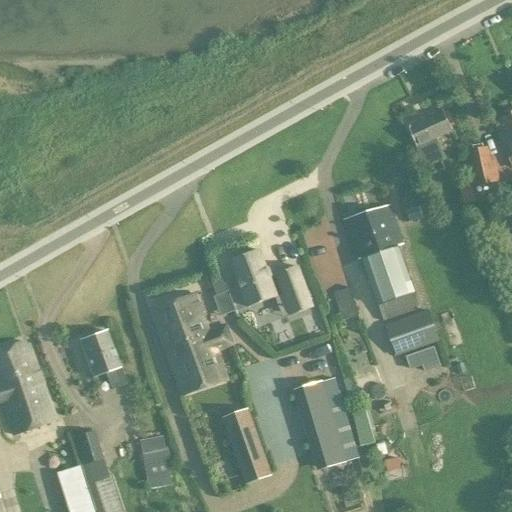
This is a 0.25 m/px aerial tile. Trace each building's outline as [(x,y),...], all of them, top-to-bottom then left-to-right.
[(437,139),(453,132),(443,111),(408,128),(420,155),(426,167),(445,158),(437,139)] [(510,156),(511,155),(511,111),(497,116),(510,156)] [(469,152),(475,184),(499,180),(496,161),(490,162),(488,148),(469,152)] [(384,321),(416,310),(415,309),(418,307),(414,295),(415,294),(398,246),(404,244),(390,206),(344,222),(358,261),(362,260),(379,308),(379,307),(384,321)] [(511,235),(503,240),(511,261),(511,235)] [(259,251),(231,261),(237,276),(232,278),(238,294),(243,292),(248,308),(276,297),(276,296),(283,293),(292,316),(312,308),(297,267),(277,275),(277,277),(270,280),(259,251)] [(223,276),(211,280),(217,296),(229,292),(223,276)] [(343,323),(359,317),(350,289),(334,294),(343,323)] [(195,295),(153,310),(169,354),(203,341),(204,345),(213,342),(217,351),(233,345),(226,326),(209,333),(195,295)] [(413,316),(386,326),(397,357),(398,357),(439,341),(428,311),(413,316)] [(107,332),(79,342),(92,378),(105,373),(111,390),(126,385),(120,368),(107,332)] [(203,341),(169,354),(184,396),(227,381),(217,351),(213,342),(204,345),(203,341)] [(0,413),(9,438),(53,422),(26,348),(22,349),(21,344),(0,351),(0,413)] [(433,345),(405,356),(410,368),(421,364),(424,371),(441,365),(433,345)] [(322,382),(323,383),(299,389),(316,447),(323,471),(348,462),(341,440),(350,437),(333,379),(322,382)] [(223,421),(245,485),(269,477),(246,412),(223,421)] [(94,431),(73,438),(81,466),(103,460),(94,431)] [(162,438),(159,438),(138,441),(144,475),(146,485),(170,480),(168,470),(162,438)] [(92,511),(79,467),(55,474),(66,511),(92,511)] [(121,511),(110,475),(106,476),(89,482),(98,511),(121,511)]
